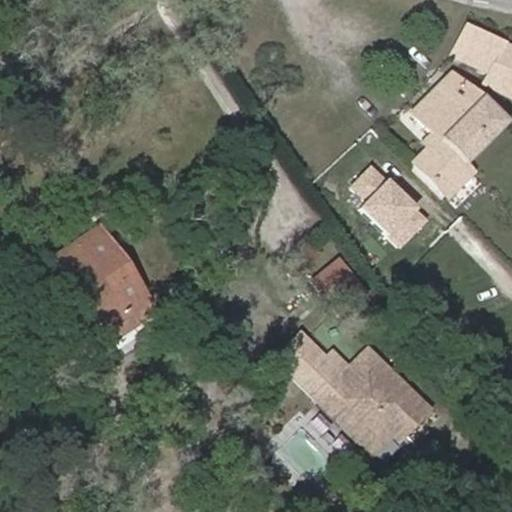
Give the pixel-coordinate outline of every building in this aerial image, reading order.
[(511,55),(466,31),(453,60),(492,82),(487,90),(511,104),(511,103),(511,55)] [(511,141),(511,139),(477,104),(453,85),(411,122),(423,136),(400,156),(442,204),(471,178),(511,141)] [(420,221),(367,168),(346,188),(362,204),(357,209),(395,247),(420,221)] [(451,212),(480,187),(471,178),(442,204),(451,212)] [(97,222),(86,230),(107,260),(118,252),(97,222)] [(148,295),(118,252),(107,260),(86,230),(55,253),(105,323),(148,295)] [(300,271),(319,255),(307,241),(288,257),(300,271)] [(370,293),(340,263),(329,274),(326,271),(312,285),(346,318),(370,293)] [(408,434),(427,411),(367,356),(350,374),(328,353),(321,361),(295,337),(270,364),(318,408),(373,455),(398,426),(408,434)] [(377,459),(395,437),(401,442),(408,434),(398,426),(373,455),(377,459)]
